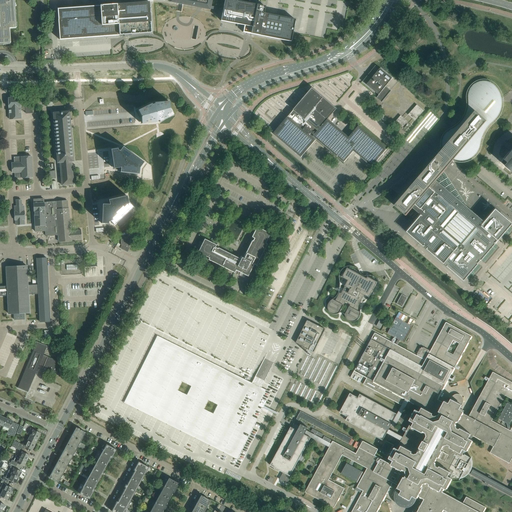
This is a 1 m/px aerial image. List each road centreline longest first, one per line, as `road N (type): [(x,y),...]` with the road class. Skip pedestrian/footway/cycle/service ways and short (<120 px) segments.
road 1 (unclassified): [(511,357),(434,301),(224,117)]
road 2 (tertiary): [(58,428),(224,117)]
road 3 (residential): [(224,117),(160,66),(0,69)]
road 4 (tertiary): [(224,117),(254,86),(346,51),(385,6)]
